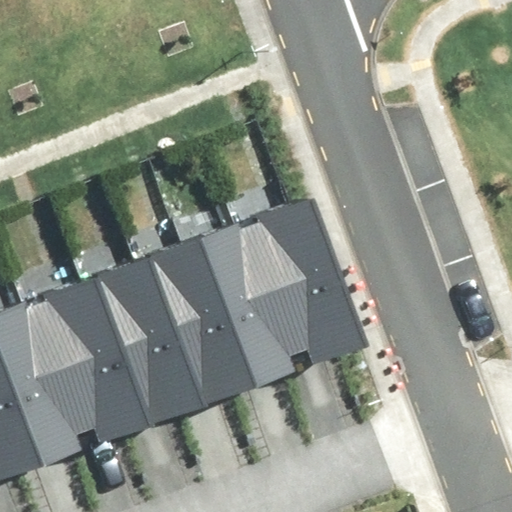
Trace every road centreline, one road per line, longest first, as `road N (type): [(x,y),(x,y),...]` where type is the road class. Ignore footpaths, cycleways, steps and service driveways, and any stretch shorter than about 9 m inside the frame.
road 1 (residential): [(467,436),(309,1)]
road 2 (residential): [(467,436),(271,511)]
